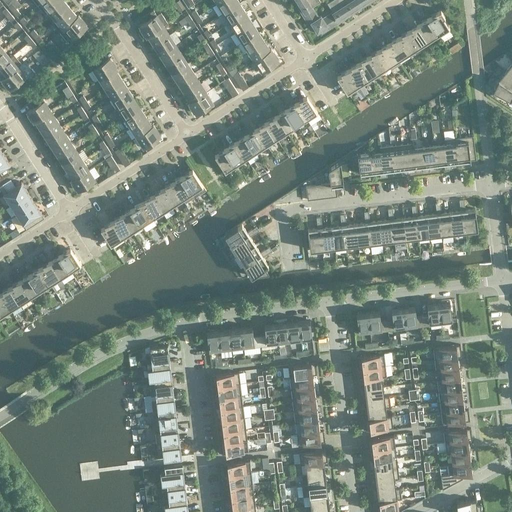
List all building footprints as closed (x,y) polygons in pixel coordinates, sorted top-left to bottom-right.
[(61,0),(43,0),(42,2),(49,10),(61,0)] [(70,8),(63,0),(61,0),(49,10),(56,19),(70,8)] [(239,2),(237,0),(221,0),(218,3),(224,12),(239,2)] [(297,0),(295,2),(305,17),(310,14),(307,9),(312,7),(321,1),(319,0),(297,0)] [(341,0),(331,0),(327,3),(333,12),(334,12),(337,16),(332,19),(335,24),(351,14),(341,0)] [(341,0),(351,14),(362,7),(357,0),(341,0)] [(245,12),(239,2),(224,12),(230,22),(245,12)] [(310,14),(305,17),(313,30),(316,28),(318,31),(321,29),(323,32),(335,24),(332,19),(337,16),(334,12),(333,12),(323,18),(321,16),(319,18),(312,7),(307,9),(310,14)] [(77,16),(70,8),(56,19),(63,28),(77,16)] [(163,24),(153,9),(143,16),(146,21),(140,25),(146,36),(148,35),(148,34),(163,24)] [(252,22),(245,12),(230,22),(236,31),(252,22)] [(445,19),(440,12),(428,17),(429,19),(429,18),(438,32),(438,33),(439,34),(450,27),(445,19)] [(78,15),(77,16),(63,28),(75,42),(84,34),(80,30),(86,25),(78,15)] [(429,18),(429,19),(418,23),(419,25),(428,39),(438,33),(438,32),(429,18)] [(258,31),(252,22),(236,31),(242,41),(258,31)] [(169,34),(163,24),(148,34),(148,35),(154,44),(169,34)] [(419,25),(408,30),(409,32),(409,31),(418,45),(419,45),(428,39),(419,25)] [(264,41),(258,31),(242,41),(249,51),(264,41)] [(409,31),(409,32),(397,36),(399,38),(408,52),(407,52),(408,54),(420,46),(419,45),(418,45),(409,31)] [(175,44),(169,34),(154,44),(160,53),(175,44)] [(399,38),(387,43),(388,45),(389,44),(398,58),(407,52),(408,52),(399,38)] [(62,52),(51,39),(42,46),(53,59),(62,52)] [(270,50),(264,41),(249,51),(255,60),(270,50)] [(181,53),(175,44),(160,53),(166,63),(181,53)] [(389,44),(388,45),(377,49),(378,51),(379,51),(388,65),(389,65),(398,58),(389,44)] [(0,65),(10,57),(3,49),(0,51),(0,65)] [(39,49),(33,54),(36,58),(42,53),(39,49)] [(271,49),(270,50),(255,60),(250,62),(256,70),(260,68),(261,70),(262,70),(264,72),(270,69),(268,66),(278,59),(271,49)] [(379,51),(378,51),(367,56),(368,58),(369,57),(378,71),(377,72),(378,73),(389,66),(389,65),(388,65),(379,51)] [(188,63),(181,53),(166,63),(172,73),(188,63)] [(14,54),(10,57),(0,65),(0,73),(3,77),(4,78),(18,66),(21,63),(14,54)] [(103,62),(100,57),(90,63),(100,78),(115,69),(117,68),(110,57),(103,62)] [(369,57),(368,58),(357,62),(358,64),(359,64),(368,78),(377,72),(378,71),(369,57)] [(194,72),(188,63),(172,73),(178,82),(194,72)] [(359,64),(358,64),(347,69),(348,71),(349,70),(358,84),(368,78),(359,64)] [(29,80),(18,66),(4,78),(3,77),(2,78),(10,88),(16,83),(20,88),(29,80)] [(115,69),(100,78),(106,88),(121,78),(115,69)] [(349,70),(348,71),(337,75),(345,88),(348,92),(359,85),(358,84),(349,70)] [(511,75),(505,70),(498,79),(511,88),(511,75)] [(238,71),(233,75),(236,80),(242,76),(238,71)] [(200,82),(194,72),(178,82),(185,92),(200,82)] [(232,83),(228,77),(223,81),(227,86),(232,83)] [(127,88),(121,78),(106,88),(112,98),(127,88)] [(511,95),(511,88),(498,79),(493,89),(510,99),(511,95)] [(206,91),(200,82),(185,92),(190,101),(191,101),(206,91)] [(134,97),(127,88),(112,98),(118,107),(134,97)] [(36,91),(34,92),(31,95),(34,100),(39,96),(36,91)] [(213,102),(206,91),(191,101),(190,101),(189,102),(196,112),(206,106),(207,109),(213,105),(212,102),(213,102)] [(50,109),(41,95),(39,96),(34,100),(31,102),(34,107),(27,111),(34,120),(35,119),(50,109)] [(140,107),(134,97),(118,107),(124,117),(140,107)] [(312,104),(308,97),(295,102),(297,104),(297,103),(306,118),(306,119),(318,112),(313,104),(312,104)] [(297,103),(297,104),(285,109),(286,110),(287,110),(296,124),(306,118),(297,103)] [(146,117),(140,107),(124,117),(131,126),(146,117)] [(56,118),(50,109),(35,119),(40,128),(56,118)] [(287,110),(286,110),(275,115),(276,117),(277,116),(286,131),(287,130),(296,124),(287,110)] [(277,116),(276,117),(265,122),(266,123),(267,123),(276,137),(275,137),(276,139),(287,131),(287,130),(286,131),(277,116)] [(152,126),(146,117),(131,126),(137,136),(152,126)] [(61,126),(56,118),(40,128),(46,136),(61,126)] [(267,123),(266,123),(255,128),(256,130),(257,129),(266,144),(266,143),(275,137),(276,137),(267,123)] [(153,125),(152,126),(137,136),(143,146),(144,145),(146,148),(152,144),(150,142),(160,135),(153,125)] [(67,135),(61,126),(46,136),(51,145),(67,135)] [(257,129),(256,130),(245,135),(246,136),(247,136),(256,150),(255,150),(256,152),(267,144),(266,143),(266,144),(257,129)] [(72,143),(67,135),(51,145),(57,153),(72,143)] [(476,159),(473,135),(455,137),(455,143),(456,142),(458,161),(476,159)] [(247,136),(246,136),(235,141),(236,143),(237,142),(246,157),(255,150),(256,150),(247,136)] [(455,143),(455,137),(444,139),(445,144),(448,168),(451,168),(451,162),(458,161),(456,142),(455,143)] [(237,142),(236,143),(225,147),(226,149),(236,163),(246,157),(237,142)] [(78,152),(72,143),(57,153),(62,162),(78,152)] [(413,143),(402,144),(405,174),(408,173),(408,167),(415,166),(413,148),(413,143)] [(405,174),(402,144),(391,145),(394,169),(401,168),(402,174),(405,174)] [(445,144),(434,145),(437,164),(444,163),(445,169),(448,168),(445,144)] [(394,169),(391,145),(380,147),(380,152),(381,152),(384,176),(387,176),(386,170),(394,169)] [(437,164),(434,145),(424,146),(427,171),(430,171),(429,165),(437,164)] [(427,171),(424,146),(413,148),(415,166),(423,166),(423,171),(427,171)] [(120,147),(115,150),(118,156),(124,152),(120,147)] [(226,149),(215,154),(223,166),(226,171),(237,164),(236,163),(226,149)] [(83,161),(78,152),(62,162),(68,170),(83,161)] [(130,162),(124,152),(118,156),(125,166),(130,162)] [(370,152),(357,153),(358,155),(352,155),(354,163),(359,163),(360,173),(372,172),(370,153),(370,152)] [(380,152),(370,153),(372,172),(380,171),(380,177),(384,176),(381,152),(380,152)] [(0,170),(10,164),(4,154),(0,155),(0,180),(0,170)] [(328,168),(330,183),(331,183),(332,196),(338,196),(336,187),(339,187),(338,185),(344,184),(342,175),(341,163),(341,160),(328,168)] [(89,169),(83,161),(68,170),(73,178),(73,179),(89,169)] [(95,178),(89,169),(73,179),(73,178),(72,179),(78,189),(95,178)] [(200,181),(194,170),(181,175),(182,177),(183,177),(192,191),(191,191),(192,193),(203,185),(200,181)] [(183,177),(182,177),(171,182),(172,184),(173,183),(182,197),(191,191),(192,191),(183,177)] [(28,192),(21,181),(7,191),(2,184),(0,185),(0,188),(10,204),(28,192)] [(173,183),(172,184),(161,188),(162,190),(163,190),(172,204),(173,204),(182,197),(173,183)] [(331,183),(330,183),(306,186),(307,199),(332,196),(331,183)] [(163,190),(162,190),(151,195),(152,197),(153,196),(162,210),(161,211),(162,212),(173,205),(173,204),(172,204),(163,190)] [(35,202),(28,192),(10,204),(16,214),(35,202)] [(153,196),(152,197),(141,201),(142,203),(143,203),(152,217),(161,211),(162,210),(153,196)] [(45,217),(35,202),(16,214),(26,229),(45,217)] [(143,203),(142,203),(131,208),(132,210),(133,209),(142,223),(141,224),(142,225),(153,218),(152,217),(143,203)] [(465,209),(464,204),(460,205),(461,210),(463,210),(465,230),(478,228),(475,208),(465,209)] [(441,212),(441,207),(436,208),(437,213),(439,213),(442,236),(454,235),(451,211),(441,212)] [(133,209),(132,210),(121,214),(122,216),(132,230),(141,224),(142,223),(133,209)] [(417,215),(417,210),(412,211),(413,216),(415,216),(418,235),(430,234),(427,214),(417,215)] [(463,210),(461,210),(451,211),(454,235),(466,233),(465,230),(463,210)] [(394,218),(393,213),(388,214),(389,219),(391,219),(394,242),(406,241),(403,217),(394,218)] [(439,213),(437,213),(427,214),(430,234),(430,238),(442,236),(439,213)] [(122,216),(111,221),(112,223),(112,222),(121,236),(122,236),(132,230),(122,216)] [(370,221),(369,216),(365,217),(365,222),(368,221),(370,245),(382,244),(379,220),(370,221)] [(415,216),(413,216),(403,217),(406,241),(418,239),(418,235),(415,216)] [(346,224),(345,219),(341,219),(342,225),(344,224),(347,248),(359,247),(356,223),(346,224)] [(391,219),(389,219),(379,220),(382,244),(394,242),(391,219)] [(368,221),(365,222),(356,223),(359,247),(370,245),(368,221)] [(112,222),(112,223),(101,227),(109,240),(112,244),(123,237),(122,236),(121,236),(112,222)] [(322,227),(322,222),(317,222),(318,228),(320,227),(322,247),(323,251),(335,249),(332,226),(322,227)] [(249,234),(247,232),(242,223),(225,234),(232,245),(249,234)] [(344,224),(342,225),(332,226),(335,249),(347,248),(344,224)] [(320,227),(318,228),(308,229),(310,249),(322,247),(320,227)] [(254,233),(252,229),(247,232),(249,234),(232,245),(238,255),(255,244),(250,236),(254,233)] [(262,254),(260,252),(255,244),(238,255),(245,265),(262,254)] [(76,256),(71,249),(59,254),(60,256),(61,255),(70,270),(69,270),(70,271),(81,264),(76,256)] [(267,253),(265,249),(260,252),(262,254),(245,265),(252,276),(253,276),(252,275),(254,274),(255,276),(269,275),(264,267),(268,264),(263,256),(267,253)] [(61,255),(60,256),(49,260),(50,262),(51,262),(60,276),(69,270),(70,270),(61,255)] [(51,262),(50,262),(39,267),(40,269),(41,268),(50,283),(49,283),(50,284),(61,277),(60,276),(51,262)] [(41,268),(40,269),(29,273),(30,275),(31,275),(40,289),(49,283),(50,283),(41,268)] [(31,275),(30,275),(19,280),(20,282),(20,281),(30,295),(40,289),(31,275)] [(20,281),(20,282),(9,286),(10,288),(19,302),(20,304),(31,296),(30,295),(20,281)] [(10,288),(0,292),(0,294),(9,308),(10,308),(19,302),(10,288)] [(0,294),(0,316),(11,309),(10,308),(9,308),(0,294)] [(453,322),(450,302),(439,303),(441,321),(441,324),(453,322)] [(439,303),(427,305),(428,314),(422,315),(424,326),(431,325),(430,323),(441,321),(439,303)] [(416,316),(415,306),(403,308),(406,326),(416,325),(416,327),(424,326),(422,315),(416,316)] [(403,308),(392,309),(393,319),(387,319),(388,330),(395,329),(395,327),(406,326),(403,308)] [(379,311),(368,312),(370,333),(388,330),(387,319),(381,320),(379,311)] [(368,312),(357,314),(359,334),(370,333),(368,312)] [(301,339),(301,341),(313,340),(310,319),(299,321),(301,339)] [(299,321),(287,322),(290,340),(301,339),(299,321)] [(287,322),(276,323),(278,342),(290,340),(287,322)] [(278,342),(276,323),(264,325),(266,334),(260,335),(261,346),(279,344),(278,342)] [(241,328),(243,346),(243,348),(261,346),(260,335),(254,336),(252,326),(241,328)] [(241,328),(229,329),(232,347),(243,346),(241,328)] [(232,350),(232,347),(229,329),(218,331),(220,349),(221,349),(221,351),(232,350)] [(209,353),(221,351),(221,349),(220,349),(218,331),(207,332),(209,353)] [(159,345),(159,342),(150,345),(150,352),(146,353),(147,363),(152,362),(170,360),(168,344),(159,345)] [(460,344),(454,345),(433,347),(435,359),(440,359),(440,358),(458,356),(462,356),(460,344)] [(384,354),(363,356),(357,357),(358,369),(363,368),(381,365),(381,366),(385,365),(384,354)] [(440,358),(440,359),(435,359),(436,369),(460,366),(459,364),(458,362),(459,362),(458,356),(440,358)] [(172,376),(170,360),(152,362),(152,368),(148,369),(149,379),(154,378),(172,376)] [(315,362),(309,363),(288,365),(290,377),(294,376),(313,374),(317,374),(315,362)] [(387,376),(385,365),(381,366),(381,365),(363,368),(363,372),(362,372),(363,378),(382,376),(382,377),(387,376)] [(460,372),(460,366),(436,369),(437,380),(461,377),(461,374),(460,375),(460,372)] [(239,371),(222,374),(212,375),(213,386),(218,386),(218,385),(236,383),(236,384),(240,383),(239,371)] [(294,376),(296,387),(314,385),(314,382),(313,382),(313,380),(314,380),(313,374),(294,376)] [(174,392),(172,376),(154,378),(154,384),(150,385),(151,395),(156,394),(174,392)] [(383,386),(382,377),(382,376),(363,378),(365,389),(383,386)] [(462,383),(461,377),(437,380),(439,391),(462,388),(462,385),(461,385),(461,383),(462,383)] [(242,394),(240,383),(236,384),(236,383),(218,385),(218,386),(218,390),(218,397),(242,394)] [(315,391),(314,385),(296,387),(291,387),(292,399),(316,396),(316,394),(315,394),(315,391)] [(384,396),(383,386),(365,389),(366,399),(384,396)] [(463,394),(462,388),(439,391),(440,401),(464,399),(463,396),(462,394),(463,394)] [(176,408),(174,392),(156,394),(156,400),(152,400),(153,411),(158,410),(176,408)] [(243,405),(242,394),(218,397),(219,400),(219,399),(220,402),(219,402),(220,408),(243,405)] [(389,395),(384,396),(366,399),(367,409),(386,406),(386,407),(391,406),(389,395)] [(317,403),(316,396),(292,399),(294,411),(317,408),(317,405),(316,405),(316,403),(317,403)] [(464,404),(464,399),(440,401),(441,412),(446,411),(446,412),(464,409),(464,405),(464,404)] [(245,417),(243,405),(220,408),(220,411),(221,411),(221,413),(220,413),(221,420),(245,417)] [(387,416),(386,407),(386,406),(367,409),(368,418),(368,419),(387,417),(387,416)] [(178,424),(176,408),(158,410),(158,416),(153,416),(155,427),(160,426),(178,424)] [(318,414),(317,408),(294,411),(295,422),(319,419),(318,416),(317,414),(318,414)] [(470,420),(468,408),(464,409),(446,412),(446,411),(441,412),(443,423),(470,420)] [(392,416),(387,416),(387,417),(368,419),(368,418),(365,419),(366,431),(393,427),(392,416)] [(246,428),(245,417),(221,420),(221,422),(222,422),(222,424),(223,431),(246,428)] [(319,425),(319,419),(295,422),(297,433),(301,432),(301,433),(319,430),(319,425)] [(180,440),(178,424),(160,426),(160,432),(155,432),(157,442),(161,442),(180,440)] [(472,439),(471,427),(444,431),(445,442),(450,442),(450,441),(469,439),(469,440),(472,439)] [(247,439),(246,428),(223,431),(223,433),(224,433),(224,436),(223,436),(224,442),(243,440),(243,439),(247,439)] [(325,441),(324,429),(319,430),(301,433),(301,432),(297,433),(298,444),(325,441)] [(394,435),(374,438),(367,439),(369,450),(373,450),(373,449),(391,447),(391,448),(396,447),(394,435)] [(249,450),(247,439),(243,439),(243,440),(224,442),(220,442),(222,454),(249,450)] [(450,441),(450,442),(445,442),(446,453),(451,452),(470,450),(470,447),(469,447),(469,445),(469,440),(469,439),(450,441)] [(182,456),(180,440),(161,442),(163,458),(182,456)] [(397,457),(396,447),(391,448),(391,447),(373,449),(373,450),(373,454),(373,460),(397,457)] [(328,461),(326,449),(299,453),(300,464),(305,464),(305,463),(324,461),(328,461)] [(471,456),(470,450),(451,452),(452,462),(452,463),(471,460),(470,460),(470,456),(471,456)] [(398,467),(397,457),(373,460),(375,470),(398,467)] [(250,460),(229,463),(223,463),(224,475),(229,474),(247,472),(251,472),(250,460)] [(472,472),(471,460),(452,463),(452,462),(448,463),(449,474),(441,475),(442,489),(462,478),(462,473),(472,472)] [(305,464),(306,473),(306,474),(325,472),(324,461),(305,463),(305,464)] [(184,480),(182,464),(164,466),(165,472),(160,472),(162,483),(166,482),(184,480)] [(399,478),(398,467),(375,470),(376,480),(395,478),(399,478)] [(253,483),(251,472),(247,472),(229,474),(229,479),(229,485),(253,483)] [(327,482),(325,472),(306,474),(306,473),(302,474),(303,486),(308,485),(327,482)] [(396,488),(395,478),(376,480),(377,490),(396,488)] [(186,496),(184,480),(166,482),(168,498),(186,496)] [(328,493),(327,482),(308,485),(309,495),(328,493)] [(254,494),(253,483),(229,485),(230,488),(231,490),(230,490),(231,497),(254,494)] [(430,487),(427,487),(429,495),(436,492),(435,490),(432,487),(430,487)] [(397,498),(396,488),(377,490),(378,501),(397,498)] [(329,504),(328,493),(309,495),(310,506),(329,504)] [(256,505),(254,494),(231,497),(231,499),(232,499),(232,502),(231,502),(232,508),(256,505)] [(185,511),(188,511),(186,496),(168,498),(169,504),(164,504),(165,511),(185,511)] [(398,511),(397,498),(378,501),(379,503),(380,511),(376,511),(398,511)] [(457,501),(458,511),(481,511),(481,505),(477,505),(476,499),(457,501)]
